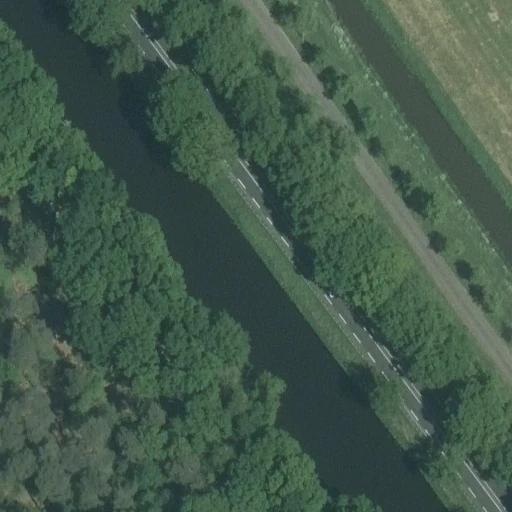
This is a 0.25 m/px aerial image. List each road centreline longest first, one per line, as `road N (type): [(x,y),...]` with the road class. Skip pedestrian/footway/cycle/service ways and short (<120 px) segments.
road 1 (primary): [(503,511),(121,0)]
road 2 (unclassified): [(511,373),(251,0)]
road 3 (track): [(0,156),(271,511)]
